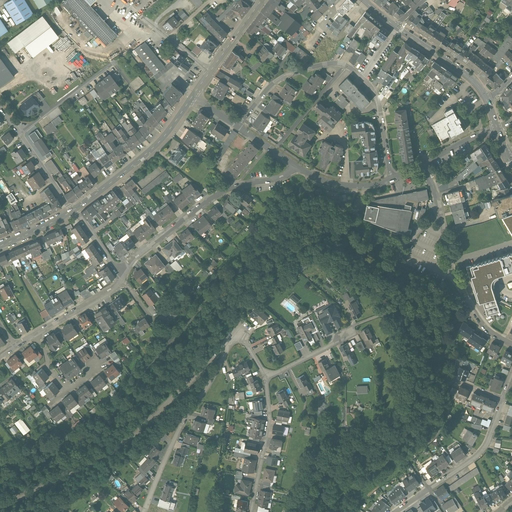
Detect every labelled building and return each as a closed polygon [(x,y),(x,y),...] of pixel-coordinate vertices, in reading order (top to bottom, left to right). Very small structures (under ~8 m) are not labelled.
[(11,0),(4,5),(16,25),(33,15),(23,0),(11,0)] [(53,0),(33,0),(39,9),(54,0),(53,0)] [(96,0),(66,0),(62,4),(69,12),(71,14),(91,37),(91,36),(95,40),(97,38),(105,47),(116,36),(90,7),(96,0)] [(203,3),(200,0),(190,0),(198,8),(203,3)] [(235,1),(218,18),(217,17),(216,19),(219,22),(226,15),(232,9),(241,0),(234,0),(235,1)] [(239,15),(242,18),(251,7),(241,0),(232,9),(237,13),(239,15)] [(318,3),(315,0),(306,0),(306,1),(315,12),(317,10),(321,6),(318,3)] [(347,0),(337,10),(343,16),(354,5),(349,0),(347,0)] [(511,10),(511,9),(511,6),(508,3),(504,0),(501,0),(501,1),(499,4),(505,9),(507,10),(508,10),(511,12),(511,11),(511,10)] [(276,6),(269,1),(261,12),(267,16),(270,19),(275,23),(279,26),(282,22),(270,13),(276,6)] [(328,6),(324,2),(321,6),(317,10),(322,14),(329,7),(328,7),(328,6)] [(393,2),(385,10),(393,16),(393,15),(399,8),(393,2)] [(402,5),(399,8),(393,15),(397,18),(399,18),(408,11),(402,5)] [(419,14),(409,25),(414,28),(423,17),(433,13),(434,12),(429,7),(421,14),(420,13),(419,14)] [(235,15),(237,13),(232,9),(226,15),(231,19),(235,15)] [(315,12),(301,25),(309,32),(313,28),(311,26),(311,23),(315,19),(316,20),(322,14),(317,10),(315,12)] [(188,17),(182,11),(178,15),(184,21),(188,17)] [(415,11),(405,21),(409,25),(419,14),(415,11)] [(224,31),(210,17),(211,16),(207,12),(199,20),(205,25),(216,36),(221,41),(228,35),(224,31)] [(267,16),(261,12),(253,22),(258,27),(260,24),(267,16)] [(370,15),(366,12),(360,20),(364,23),(370,15)] [(442,12),(431,25),(433,26),(433,27),(436,29),(446,16),(442,12)] [(293,18),(288,14),(282,22),(279,26),(283,29),(293,18)] [(340,15),(335,21),(330,26),(331,26),(329,29),(334,32),(332,34),(336,37),(339,33),(348,22),(340,15)] [(364,23),(361,26),(362,26),(363,27),(365,26),(366,27),(368,26),(374,19),(370,15),(364,23)] [(42,16),(8,42),(15,52),(24,46),(32,56),(57,37),(42,16)] [(173,17),(163,26),(168,32),(178,23),(173,17)] [(423,17),(414,28),(417,31),(422,25),(423,24),(425,22),(423,17)] [(293,18),(283,29),(291,35),(301,25),(293,18)] [(368,26),(367,28),(365,30),(372,36),(377,29),(379,30),(381,27),(380,26),(381,24),(374,19),(368,26)] [(258,27),(253,22),(247,30),(251,34),(254,31),(255,32),(257,32),(260,28),(258,27)] [(269,31),(260,24),(258,27),(260,28),(263,32),(267,34),(269,31)] [(349,24),(343,31),(347,34),(353,27),(349,24)] [(427,29),(424,26),(419,32),(429,39),(436,29),(433,27),(433,26),(431,25),(430,26),(430,25),(427,29)] [(382,27),(378,31),(379,32),(375,36),(371,42),(374,45),(376,43),(377,42),(381,45),(389,33),(382,27)] [(437,32),(431,40),(439,45),(442,39),(441,38),(443,35),(444,36),(445,34),(440,31),(439,33),(437,32)] [(496,51),(492,57),(498,62),(500,59),(501,58),(507,50),(511,43),(511,38),(508,36),(496,51)] [(354,38),(347,48),(353,51),(359,42),(361,38),(359,37),(356,40),(354,38)] [(482,41),(477,37),(472,43),(468,50),(470,51),(471,51),(472,49),(474,50),(478,45),(482,48),(485,43),(482,41)] [(449,42),(443,38),(442,39),(439,45),(444,48),(448,44),(449,42)] [(496,51),(489,46),(491,43),(485,38),(482,41),(485,43),(482,48),(479,52),(486,57),(488,54),(491,57),(492,57),(496,51)] [(463,45),(456,56),(461,59),(467,51),(465,50),(471,41),(468,39),(465,43),(463,45)] [(211,42),(209,40),(207,42),(205,41),(200,47),(205,51),(206,49),(211,54),(214,50),(217,46),(215,45),(211,42)] [(454,48),(448,44),(444,48),(454,55),(463,45),(465,43),(460,40),(454,48)] [(287,49),(278,42),(278,43),(274,49),(273,48),(272,49),(275,52),(278,55),(281,57),(287,49)] [(160,61),(145,43),(134,51),(154,76),(164,67),(160,61)] [(398,53),(402,56),(405,52),(408,54),(412,49),(405,43),(398,53)] [(278,55),(275,52),(272,49),(273,48),(269,45),(266,48),(270,52),(273,55),(276,58),(278,55)] [(273,55),(264,47),(261,50),(267,56),(270,58),(273,55)] [(311,57),(300,49),(300,50),(298,48),(293,54),(295,55),(306,63),(311,57)] [(420,53),(415,50),(412,49),(408,54),(411,56),(409,59),(414,61),(420,53)] [(267,56),(261,50),(255,56),(262,62),(267,56)] [(394,50),(381,69),(392,77),(399,68),(398,67),(397,67),(396,67),(395,68),(391,66),(392,64),(391,64),(398,53),(394,50)] [(467,51),(461,59),(466,63),(473,54),(470,51),(468,50),(467,51)] [(511,55),(507,50),(501,58),(500,59),(503,62),(505,60),(507,61),(511,56),(511,55)] [(245,59),(240,55),(239,56),(232,51),(222,65),(230,70),(238,59),(241,62),(245,59)] [(359,57),(356,61),(360,65),(366,57),(361,53),(359,57)] [(420,53),(414,61),(412,63),(415,65),(423,55),(420,53)] [(359,57),(353,54),(349,61),(353,65),(354,64),(356,61),(359,57)] [(483,61),(473,54),(466,63),(475,71),(483,61)] [(423,55),(415,65),(418,68),(426,57),(423,55)] [(184,59),(180,56),(174,65),(178,68),(181,63),(184,59)] [(262,62),(255,56),(251,61),(248,59),(246,62),(255,70),(262,62)] [(426,57),(418,68),(421,70),(429,59),(426,57)] [(0,61),(0,87),(12,78),(0,61)] [(483,61),(475,71),(478,73),(486,64),(483,61)] [(486,64),(478,73),(482,76),(490,66),(489,66),(491,63),(488,61),(486,64)] [(154,76),(153,76),(156,81),(174,66),(170,62),(154,76)] [(441,67),(434,62),(434,63),(431,66),(434,68),(432,69),(431,70),(430,72),(424,79),(426,80),(427,81),(430,78),(432,79),(437,73),(441,67)] [(189,68),(181,63),(178,68),(181,70),(182,69),(186,72),(189,68)] [(492,69),(490,66),(482,76),(485,78),(488,74),(492,69)] [(386,86),(392,77),(381,69),(372,83),(376,85),(378,81),(386,86)] [(438,74),(436,77),(439,79),(446,70),(443,69),(440,74),(438,74)] [(492,77),(488,74),(485,78),(488,81),(486,82),(495,89),(509,76),(502,70),(500,73),(498,72),(492,77)] [(230,79),(218,71),(214,77),(227,84),(230,79)] [(332,78),(325,72),(321,77),(324,79),(329,82),(332,78)] [(313,75),(309,81),(307,80),(302,88),(311,94),(316,87),(317,88),(324,79),(321,77),(318,74),(316,77),(313,75)] [(443,84),(439,90),(442,92),(448,84),(452,87),(458,79),(451,74),(443,84)] [(109,75),(104,79),(114,92),(119,88),(115,83),(110,77),(109,75)] [(241,84),(230,78),(230,79),(227,84),(236,89),(241,84)] [(353,84),(347,78),(339,86),(349,96),(357,88),(353,83),(353,84)] [(104,79),(99,83),(109,96),(114,92),(104,79)] [(440,83),(434,79),(430,84),(439,90),(443,84),(441,82),(440,83)] [(224,85),(219,82),(216,87),(221,91),(223,88),(222,87),(223,86),(224,86),(224,85)] [(99,83),(94,86),(99,92),(104,99),(109,96),(99,83)] [(290,102),(298,92),(287,84),(280,95),(285,98),(290,102)] [(511,101),(511,100),(511,84),(501,96),(504,99),(508,104),(511,101)] [(179,91),(171,85),(162,95),(165,99),(171,106),(176,101),(177,101),(179,99),(178,98),(182,94),(179,91)] [(211,94),(221,100),(225,93),(221,91),(216,87),(211,94)] [(349,96),(362,109),(370,102),(365,96),(365,95),(363,93),(362,93),(357,88),(349,96)] [(96,94),(93,90),(89,93),(93,98),(94,99),(98,96),(96,94)] [(389,90),(384,97),(387,99),(392,93),(389,90)] [(93,98),(89,93),(85,96),(89,101),(93,98)] [(245,100),(236,95),(234,98),(244,103),(245,100)] [(280,99),(273,95),(271,99),(272,100),(272,99),(278,103),(280,99)] [(346,99),(341,95),(334,102),(339,106),(345,100),(346,99)] [(32,97),(20,106),(27,116),(31,113),(32,115),(36,111),(35,110),(39,107),(32,97)] [(244,103),(234,98),(232,102),(241,107),(244,103)] [(290,102),(285,98),(283,101),(291,107),(293,104),(290,102)] [(171,106),(165,99),(160,103),(160,104),(167,112),(171,107),(171,106)] [(266,106),(264,109),(270,113),(275,116),(281,106),(278,103),(272,99),(272,100),(267,106),(266,106)] [(508,104),(504,99),(501,103),(506,111),(510,108),(508,106),(509,105),(508,104)] [(345,100),(339,106),(342,109),(348,103),(345,100)] [(158,106),(157,105),(154,107),(155,108),(153,110),(154,112),(151,114),(158,123),(167,112),(160,104),(158,106)] [(331,107),(329,109),(327,107),(326,109),(320,104),(315,109),(322,114),(323,113),(324,114),(318,121),(330,131),(335,125),(332,122),(334,120),(335,121),(340,115),(331,107)] [(151,114),(144,105),(141,107),(148,115),(149,114),(151,116),(148,120),(154,128),(158,123),(151,114)] [(436,105),(427,115),(431,119),(440,108),(436,105)] [(438,137),(440,141),(460,130),(461,132),(466,129),(462,121),(461,121),(458,117),(457,118),(452,108),(444,112),(447,117),(432,125),(436,133),(434,134),(436,138),(438,137)] [(405,109),(395,111),(396,120),(395,120),(395,123),(397,122),(398,128),(408,127),(405,109)] [(211,117),(202,110),(200,112),(208,118),(210,119),(211,117)] [(199,131),(200,131),(208,118),(200,113),(192,125),(199,131)] [(268,118),(261,114),(257,120),(266,126),(270,120),(268,118)] [(154,128),(148,120),(145,123),(144,122),(144,120),(142,116),(139,118),(150,133),(154,128)] [(58,117),(51,122),(55,127),(62,122),(58,117)] [(150,133),(139,118),(136,121),(139,125),(141,125),(142,126),(138,131),(144,139),(150,133)] [(133,127),(128,120),(125,122),(130,129),(133,127)] [(266,126),(257,120),(253,126),(260,130),(262,132),(262,131),(266,126)] [(55,127),(51,122),(43,128),(48,136),(57,129),(55,127)] [(130,129),(125,122),(122,125),(127,132),(130,129)] [(368,122),(364,122),(362,122),(362,123),(359,123),(359,122),(356,123),(351,124),(352,135),(354,135),(354,137),(360,136),(360,138),(361,138),(362,139),(361,139),(362,143),(364,142),(365,147),(364,147),(365,150),(366,154),(363,154),(363,157),(364,159),(362,160),(362,161),(355,162),(356,173),(358,173),(358,175),(361,175),(364,175),(364,174),(367,174),(370,174),(373,173),(376,171),(378,167),(378,164),(378,161),(377,161),(377,158),(377,155),(376,151),(374,151),(374,148),(375,148),(374,146),(374,143),(375,143),(375,139),(375,136),(374,136),(374,133),(375,133),(375,130),(374,130),(373,127),(371,124),(368,122)] [(216,126),(213,124),(208,131),(211,133),(216,126)] [(222,127),(217,124),(216,126),(211,133),(216,137),(222,127)] [(305,125),(303,128),(301,126),(297,133),(299,134),(297,138),(295,136),(289,144),(291,146),(291,147),(301,154),(302,152),(304,154),(306,151),(306,149),(307,149),(309,144),(304,141),(307,137),(310,139),(313,134),(311,133),(312,130),(305,125)] [(227,131),(222,127),(216,137),(221,140),(226,133),(227,131)] [(408,127),(398,128),(399,135),(397,135),(398,138),(399,138),(401,151),(400,151),(400,154),(402,153),(403,162),(413,161),(408,127)] [(115,128),(112,131),(120,142),(121,142),(123,144),(125,142),(121,136),(118,132),(115,128)] [(200,138),(188,130),(182,139),(193,148),(194,146),(198,149),(199,148),(203,151),(206,147),(204,146),(206,144),(201,140),(199,139),(200,138)] [(269,136),(262,131),(262,132),(260,130),(258,132),(267,138),(269,136)] [(144,139),(138,131),(137,132),(134,134),(140,142),(144,139)] [(224,142),(223,144),(228,148),(228,147),(237,134),(232,131),(229,135),(224,142)] [(9,132),(1,138),(7,145),(11,143),(10,141),(13,139),(14,138),(14,137),(14,136),(13,135),(12,135),(11,135),(9,132)] [(38,139),(35,135),(33,132),(28,135),(33,143),(38,139)] [(104,138),(101,134),(100,132),(96,134),(103,144),(107,142),(104,138)] [(112,133),(104,138),(107,142),(108,143),(111,141),(115,138),(112,133)] [(226,133),(221,140),(224,142),(229,135),(226,133)] [(135,146),(129,138),(126,140),(126,139),(126,137),(124,134),(121,136),(125,142),(130,149),(135,146)] [(140,142),(134,134),(131,137),(129,138),(135,146),(140,142)] [(43,156),(49,151),(40,138),(38,139),(33,143),(43,156)] [(120,145),(115,148),(115,147),(114,146),(111,141),(108,143),(112,149),(113,151),(118,159),(126,153),(120,145)] [(103,144),(108,151),(112,149),(108,143),(107,142),(103,144)] [(130,149),(125,142),(123,144),(120,145),(126,153),(130,149)] [(322,158),(320,165),(326,167),(329,160),(328,159),(328,158),(337,162),(343,147),(335,144),(334,148),(331,147),(332,145),(324,142),(319,154),(322,155),(321,157),(322,158)] [(248,162),(259,149),(251,143),(240,156),(248,162)] [(228,148),(223,144),(208,165),(213,169),(216,164),(217,165),(220,162),(219,161),(228,148)] [(484,144),(470,155),(474,161),(481,155),(484,160),(491,154),(484,144)] [(107,155),(101,147),(95,151),(99,156),(98,157),(103,165),(105,168),(112,163),(107,155)] [(168,159),(176,165),(186,153),(180,149),(178,147),(168,159)] [(25,155),(21,149),(15,153),(14,152),(13,152),(11,153),(11,154),(13,157),(15,155),(16,157),(15,158),(18,162),(22,159),(21,158),(25,155)] [(99,156),(95,151),(92,154),(94,158),(101,167),(103,165),(98,157),(99,156)] [(112,163),(118,159),(113,151),(107,155),(112,163)] [(495,162),(491,154),(484,160),(477,167),(479,169),(486,164),(488,166),(495,162)] [(474,161),(459,175),(463,180),(472,172),(477,167),(484,160),(481,155),(474,161)] [(234,180),(248,162),(240,156),(229,170),(231,172),(229,175),(234,180)] [(54,175),(60,172),(53,158),(47,162),(54,175)] [(21,168),(25,174),(34,167),(30,162),(27,164),(21,168)] [(499,169),(495,162),(488,166),(488,167),(492,173),(499,169)] [(101,171),(95,163),(92,166),(90,163),(86,166),(94,177),(97,174),(97,175),(97,174),(97,173),(101,171)] [(506,179),(499,169),(492,173),(498,184),(506,179)] [(169,175),(165,171),(141,191),(145,195),(169,175)] [(30,178),(28,179),(31,184),(41,178),(37,173),(36,174),(30,178)] [(71,176),(77,186),(79,185),(79,184),(77,181),(76,182),(75,181),(80,178),(76,173),(71,176)] [(179,174),(172,179),(175,184),(183,179),(179,174)] [(83,194),(77,186),(74,188),(73,187),(75,186),(72,182),(71,183),(67,176),(64,178),(78,198),(83,194)] [(85,180),(83,181),(89,189),(94,186),(87,177),(85,178),(85,180)] [(483,177),(480,178),(477,178),(475,180),(476,184),(479,191),(488,188),(483,177)] [(41,178),(31,184),(35,189),(37,188),(42,184),(44,183),(41,178)] [(64,178),(63,178),(59,181),(61,184),(62,183),(68,191),(70,191),(64,195),(69,202),(71,202),(78,198),(64,178)] [(89,189),(83,181),(83,182),(81,179),(79,181),(80,183),(79,184),(79,185),(77,186),(83,194),(89,189)] [(136,185),(132,179),(124,186),(131,195),(134,193),(135,192),(131,188),(136,185)] [(510,185),(506,179),(498,184),(496,184),(498,189),(510,185)] [(124,186),(123,186),(120,189),(130,202),(125,206),(128,209),(136,202),(131,195),(124,186)] [(195,191),(192,186),(190,187),(188,186),(181,191),(183,193),(190,202),(200,194),(197,190),(195,191)] [(47,205),(25,216),(29,225),(39,220),(39,219),(61,208),(57,199),(56,200),(48,188),(40,194),(47,205)] [(501,191),(503,197),(510,195),(508,189),(501,191)] [(369,202),(368,205),(366,205),(366,208),(364,207),(363,211),(365,211),(363,219),(367,220),(367,221),(406,235),(406,234),(406,233),(411,234),(412,230),(407,229),(410,219),(422,222),(428,200),(428,199),(427,190),(369,202)] [(462,190),(447,194),(450,205),(462,201),(465,201),(463,193),(462,190)] [(500,190),(491,193),(493,198),(498,196),(498,198),(503,197),(500,190)] [(113,191),(108,195),(115,204),(120,200),(113,191)] [(13,204),(18,200),(13,192),(7,196),(13,204)] [(470,194),(466,192),(463,193),(465,201),(471,199),(470,194)] [(140,199),(134,193),(131,195),(136,202),(140,199)] [(183,193),(173,201),(180,209),(190,202),(183,193)] [(244,194),(238,201),(246,207),(252,200),(244,194)] [(502,217),(511,212),(511,194),(510,195),(503,197),(498,198),(493,200),(492,201),(492,202),(492,203),(493,204),(494,204),(495,204),(499,218),(502,217)] [(107,195),(99,202),(105,209),(107,211),(115,204),(108,195),(107,195)] [(170,201),(166,196),(163,198),(164,200),(166,203),(169,207),(169,206),(170,207),(173,205),(170,201)] [(242,211),(228,200),(222,206),(226,209),(234,215),(236,212),(239,214),(242,211)] [(98,201),(91,205),(97,212),(103,220),(106,217),(102,212),(105,209),(99,202),(98,201)] [(463,205),(462,201),(450,205),(452,212),(467,208),(466,204),(463,205)] [(170,207),(169,206),(169,207),(166,203),(160,208),(167,219),(172,215),(174,213),(172,210),(170,207)] [(91,205),(86,209),(91,216),(97,212),(91,205)] [(226,209),(222,206),(221,205),(216,208),(221,214),(225,219),(228,217),(223,212),(226,209)] [(216,208),(215,206),(210,210),(211,211),(208,214),(213,220),(221,214),(216,208)] [(158,207),(150,213),(154,218),(159,225),(163,222),(167,219),(160,208),(158,207)] [(144,210),(146,212),(152,220),(154,218),(150,213),(147,208),(144,210)] [(467,208),(452,212),(456,223),(467,220),(467,221),(470,220),(467,208)] [(91,216),(86,209),(81,213),(86,220),(89,223),(91,221),(93,220),(91,216)] [(25,216),(21,218),(19,215),(20,215),(18,210),(15,212),(22,228),(29,225),(25,216)] [(15,212),(10,214),(12,218),(14,217),(15,220),(10,223),(14,231),(22,228),(15,212)] [(152,220),(146,212),(143,214),(146,218),(147,218),(150,222),(152,220)] [(511,212),(502,217),(511,233),(511,254),(510,254),(510,253),(508,255),(507,255),(506,255),(505,256),(503,257),(502,256),(501,257),(499,258),(499,257),(497,258),(496,259),(495,258),(494,260),(492,260),(491,259),(490,261),(488,261),(487,260),(486,262),(484,262),(484,261),(482,263),(481,263),(480,263),(479,264),(477,265),(476,264),(475,265),(473,266),(473,265),(471,266),(466,268),(477,304),(495,298),(492,287),(492,283),(493,280),(494,278),(498,276),(511,271),(511,212)] [(150,222),(147,218),(146,218),(143,214),(139,217),(145,224),(141,227),(147,235),(152,231),(151,231),(155,228),(150,222)] [(192,225),(200,234),(211,226),(203,216),(192,225)] [(11,232),(4,217),(1,218),(1,220),(8,234),(11,232)] [(95,226),(94,224),(91,221),(89,223),(93,230),(99,226),(97,224),(95,226)] [(237,230),(242,226),(237,221),(233,225),(237,230)] [(70,225),(63,228),(65,233),(68,232),(67,230),(72,228),(70,225)] [(71,230),(76,237),(83,233),(78,225),(71,230)] [(141,227),(139,229),(138,228),(133,232),(139,241),(142,239),(142,238),(147,235),(141,227)] [(55,241),(64,237),(63,234),(60,229),(52,233),(55,241)] [(194,237),(188,229),(184,232),(185,232),(179,237),(184,243),(189,239),(190,240),(194,237)] [(47,245),(55,241),(52,233),(44,237),(47,245)] [(76,237),(82,245),(89,240),(83,233),(76,237)] [(134,245),(130,238),(122,244),(127,251),(134,245)] [(38,240),(26,245),(30,253),(32,258),(33,257),(32,256),(36,254),(36,256),(40,254),(41,254),(41,253),(39,248),(41,247),(38,240)] [(162,249),(171,260),(182,251),(173,240),(162,249)] [(122,244),(120,242),(113,247),(117,253),(120,256),(124,252),(124,253),(127,251),(122,244)] [(26,245),(21,247),(25,255),(30,253),(26,245)] [(97,252),(92,245),(85,250),(90,257),(97,252)] [(21,247),(13,250),(17,259),(23,256),(25,255),(21,247)] [(13,250),(7,253),(11,261),(17,259),(13,250)] [(47,250),(41,253),(41,254),(40,254),(43,261),(50,258),(49,255),(47,250)] [(102,260),(97,252),(90,257),(88,258),(93,266),(95,265),(102,260)] [(155,255),(144,263),(153,276),(164,268),(165,267),(155,255)] [(175,261),(170,265),(175,271),(177,274),(182,269),(175,261)] [(168,264),(165,267),(164,268),(170,275),(175,271),(170,265),(168,264)] [(95,265),(93,266),(84,271),(86,274),(95,269),(97,267),(95,265)] [(101,275),(103,278),(110,272),(107,267),(97,273),(99,277),(101,275)] [(7,276),(4,269),(1,270),(6,282),(11,280),(9,275),(7,276)] [(95,269),(86,274),(83,276),(85,279),(92,274),(93,276),(97,273),(95,269)] [(133,275),(139,282),(146,276),(141,270),(133,275)] [(103,278),(107,283),(114,278),(110,272),(103,278)] [(71,293),(65,284),(62,286),(65,291),(66,290),(69,295),(71,293)] [(4,287),(0,289),(0,292),(4,300),(5,300),(4,299),(8,297),(9,297),(9,296),(13,294),(8,285),(4,287)] [(87,288),(80,293),(84,300),(93,295),(91,293),(91,294),(90,293),(87,288)] [(65,291),(56,296),(62,305),(63,308),(73,302),(69,295),(66,290),(65,291)] [(157,300),(150,291),(147,294),(146,293),(142,296),(145,300),(145,299),(147,302),(146,302),(150,306),(157,300)] [(289,297),(295,303),(299,299),(293,293),(289,297)] [(56,296),(50,299),(51,301),(57,312),(63,308),(56,296)] [(350,311),(354,319),(361,316),(357,308),(358,307),(357,305),(359,303),(357,300),(355,301),(353,296),(349,298),(347,299),(351,306),(349,307),(350,310),(350,311)] [(118,311),(125,307),(119,298),(112,303),(118,310),(118,311)] [(497,306),(495,298),(482,302),(485,309),(497,306)] [(50,316),(57,312),(51,301),(44,305),(50,316)] [(112,303),(112,302),(107,306),(116,319),(120,317),(116,311),(118,310),(112,303)] [(314,311),(327,335),(333,332),(328,322),(333,320),(337,328),(343,325),(339,317),(340,316),(336,308),(335,309),(332,302),(314,311)] [(257,307),(257,306),(255,309),(250,314),(256,319),(262,311),(257,307)] [(487,317),(499,313),(497,306),(485,309),(487,317)] [(115,322),(105,308),(95,314),(97,317),(95,318),(103,330),(115,322)] [(171,309),(158,319),(164,326),(177,316),(171,309)] [(48,315),(45,310),(39,313),(42,318),(48,315)] [(262,311),(256,319),(261,324),(268,316),(262,311)] [(84,314),(77,318),(80,323),(84,328),(91,323),(84,314)] [(466,320),(461,314),(457,317),(462,323),(466,320)] [(125,324),(120,317),(116,319),(122,327),(125,324)] [(304,324),(296,328),(299,334),(301,333),(305,341),(308,340),(309,343),(314,341),(311,334),(318,331),(312,320),(310,321),(309,317),(302,321),(304,324)] [(145,319),(134,326),(142,337),(144,335),(142,331),(149,326),(145,319)] [(29,330),(24,321),(16,325),(18,329),(20,328),(23,333),(29,330)] [(72,327),(71,324),(69,325),(67,324),(65,326),(72,336),(77,333),(72,327)] [(277,324),(268,329),(271,335),(281,330),(277,324)] [(467,326),(463,324),(462,326),(457,324),(454,330),(453,330),(464,337),(463,339),(464,339),(463,341),(466,343),(472,334),(474,331),(470,329),(467,326)] [(72,336),(65,326),(63,327),(63,329),(61,330),(63,333),(68,339),(72,336)] [(361,332),(365,341),(368,339),(372,337),(368,329),(361,332)] [(61,335),(59,332),(54,335),(59,342),(64,339),(61,335)] [(319,332),(313,335),(316,341),(322,338),(319,332)] [(54,335),(53,333),(46,338),(49,341),(47,342),(52,350),(61,344),(59,342),(54,335)] [(481,338),(478,337),(472,334),(466,343),(466,344),(470,347),(471,345),(478,349),(477,350),(480,351),(486,341),(481,338)] [(280,342),(277,336),(272,339),(274,345),(279,342),(279,343),(280,342)] [(373,336),(372,337),(368,339),(371,344),(375,342),(377,345),(380,343),(378,339),(375,340),(373,336)] [(271,346),(276,355),(283,351),(279,343),(279,342),(274,345),(271,346)] [(350,342),(339,348),(344,356),(348,354),(349,356),(348,357),(349,360),(353,365),(357,363),(352,352),(351,352),(348,348),(352,346),(350,342)] [(365,349),(361,342),(356,345),(359,352),(365,349)] [(104,343),(100,346),(106,355),(110,352),(104,343)] [(88,344),(85,345),(86,348),(84,349),(88,355),(93,351),(91,348),(88,344)] [(495,346),(491,344),(490,346),(489,346),(488,349),(486,353),(490,355),(490,354),(491,355),(490,357),(493,359),(500,347),(496,345),(495,346)] [(35,352),(30,346),(26,350),(33,358),(37,355),(35,352)] [(96,351),(101,359),(106,355),(100,346),(95,349),(96,351)] [(77,353),(83,362),(90,358),(88,355),(84,349),(84,348),(77,353)] [(33,358),(26,350),(22,353),(28,362),(33,358)] [(511,360),(511,354),(506,351),(501,360),(500,363),(505,365),(508,367),(511,360)] [(19,360),(15,355),(11,358),(18,367),(22,364),(19,360)] [(117,356),(112,359),(115,364),(120,361),(117,356)] [(18,367),(11,358),(6,362),(11,367),(13,370),(18,367)] [(62,372),(67,380),(81,370),(76,363),(72,358),(59,367),(62,372)] [(331,367),(330,368),(325,359),(318,363),(323,372),(324,372),(325,374),(327,373),(331,380),(340,375),(335,365),(331,367)] [(464,361),(456,359),(456,361),(453,378),(456,379),(459,370),(461,370),(464,362),(464,361)] [(240,374),(249,370),(246,363),(237,367),(238,370),(240,374)] [(113,365),(108,368),(115,377),(119,374),(113,365)] [(108,377),(111,381),(115,377),(108,368),(104,372),(108,377)] [(33,376),(36,380),(45,374),(41,369),(36,373),(33,376)] [(461,370),(459,370),(456,379),(465,382),(466,379),(467,380),(469,375),(468,374),(468,373),(461,370)] [(36,380),(39,385),(43,382),(48,378),(45,374),(36,380)] [(106,384),(99,376),(95,379),(102,388),(106,384)] [(303,376),(296,380),(301,388),(304,387),(308,385),(308,384),(303,376)] [(502,381),(494,378),(494,380),(491,386),(491,388),(498,391),(501,386),(502,385),(501,384),(502,381)] [(11,379),(7,382),(8,383),(0,389),(0,391),(6,400),(20,389),(11,379)] [(102,388),(95,379),(90,382),(97,391),(102,388)] [(250,384),(253,393),(261,390),(257,381),(254,382),(250,384)] [(43,389),(47,394),(55,387),(52,383),(46,387),(43,389)] [(89,390),(85,385),(80,389),(87,397),(92,394),(89,390)] [(47,394),(50,398),(53,396),(59,391),(55,387),(47,394)] [(87,397),(80,389),(76,392),(80,397),(83,401),(87,397)] [(469,392),(459,389),(456,398),(459,399),(459,400),(465,402),(469,392)] [(283,391),(276,394),(281,403),(283,406),(285,405),(284,402),(288,399),(287,399),(283,391)] [(470,404),(477,406),(481,408),(484,398),(480,396),(479,397),(475,396),(476,395),(473,394),(472,396),(471,396),(469,402),(470,402),(470,404)] [(32,402),(27,395),(24,397),(23,395),(19,398),(20,401),(25,398),(30,404),(32,402)] [(75,409),(79,406),(74,400),(70,395),(66,398),(75,409)] [(70,412),(75,409),(66,398),(62,402),(66,407),(70,412)] [(288,398),(287,399),(288,399),(284,402),(285,405),(286,406),(292,403),(291,400),(289,401),(288,398)] [(493,402),(488,401),(489,400),(484,398),(481,408),(485,409),(492,412),(492,411),(494,411),(496,405),(495,405),(495,403),(493,402)] [(262,401),(252,402),(253,412),(261,411),(263,411),(263,408),(262,408),(262,405),(262,401)] [(61,411),(58,406),(53,410),(60,418),(62,420),(66,417),(61,411)] [(212,419),(215,410),(203,407),(200,415),(212,419)] [(49,413),(56,422),(60,418),(53,410),(49,413)] [(282,420),(287,422),(289,413),(279,411),(277,419),(282,420)] [(15,422),(22,435),(29,431),(22,418),(15,422)] [(251,424),(251,427),(262,430),(264,421),(257,419),(253,418),(252,424),(251,424)] [(192,428),(203,432),(206,423),(195,419),(192,428)] [(487,422),(482,420),(480,425),(488,428),(491,421),(488,420),(487,422)] [(272,433),(282,435),(284,427),(281,427),(275,426),(273,425),(272,433)] [(260,439),(262,430),(251,427),(250,430),(251,430),(249,436),(253,437),(259,439),(260,439)] [(168,436),(163,431),(157,436),(163,441),(168,436)] [(463,440),(472,446),(477,437),(469,432),(463,440)] [(184,441),(196,445),(196,444),(199,437),(187,433),(184,441)] [(282,441),(271,439),(269,445),(271,446),(270,449),(276,450),(278,444),(282,445),(282,441)] [(246,442),(244,452),(257,455),(259,445),(246,442)] [(145,451),(149,455),(154,458),(160,451),(152,444),(145,451)] [(186,447),(181,446),(178,455),(182,456),(182,457),(183,457),(186,447)] [(200,466),(203,450),(196,448),(193,465),(200,466)] [(451,455),(456,462),(466,456),(465,454),(461,448),(451,455)] [(172,464),(179,466),(182,457),(182,456),(178,455),(175,454),(172,464)] [(149,455),(140,466),(145,472),(156,460),(154,458),(149,455)] [(449,464),(442,455),(438,458),(439,459),(434,462),(435,463),(436,465),(440,470),(449,464)] [(277,459),(268,457),(266,463),(276,465),(277,459)] [(242,471),(253,473),(256,462),(249,460),(245,459),(242,471)] [(434,461),(429,464),(430,465),(425,469),(423,471),(422,470),(418,472),(421,476),(424,475),(427,479),(440,470),(436,465),(435,463),(434,462),(434,461)] [(145,472),(140,466),(137,468),(141,472),(142,474),(145,477),(147,475),(145,472)] [(479,473),(476,468),(470,472),(473,477),(479,473)] [(271,482),(272,482),(274,472),(265,470),(263,480),(264,480),(271,482)] [(137,484),(130,490),(135,496),(143,489),(140,487),(148,480),(145,477),(142,474),(141,472),(134,478),(138,482),(136,483),(137,484)] [(470,472),(448,488),(451,492),(473,477),(470,472)] [(412,475),(407,479),(414,489),(419,485),(412,475)] [(407,479),(402,482),(409,492),(414,489),(407,479)] [(252,483),(243,481),(241,488),(236,487),(235,493),(249,496),(252,483)] [(168,485),(165,484),(160,499),(168,501),(171,493),(172,493),(174,487),(168,485)] [(507,494),(502,484),(498,486),(500,488),(497,490),(501,499),(506,496),(505,495),(507,494)] [(445,489),(445,490),(443,486),(436,491),(439,496),(439,497),(441,500),(449,495),(446,491),(447,491),(445,489)] [(478,486),(471,490),(476,499),(477,500),(479,498),(479,497),(480,496),(478,492),(480,491),(478,486)] [(402,492),(399,487),(394,491),(394,492),(395,492),(400,500),(405,497),(402,492)] [(130,490),(129,489),(124,493),(127,498),(132,503),(138,499),(130,490)] [(497,490),(490,493),(495,503),(499,501),(498,501),(501,499),(497,490)] [(262,491),(261,491),(259,498),(268,500),(269,496),(270,493),(262,491)] [(400,500),(395,492),(394,492),(389,496),(395,504),(400,500)] [(495,503),(490,493),(484,497),(489,506),(492,504),(492,505),(495,503)] [(479,498),(477,500),(476,499),(475,499),(476,500),(474,501),(476,504),(475,505),(478,511),(489,506),(484,497),(483,496),(479,498)] [(128,507),(118,497),(113,502),(122,511),(123,510),(125,511),(127,510),(126,508),(128,507)] [(268,500),(259,498),(258,505),(266,507),(267,504),(268,504),(268,500)] [(432,503),(428,498),(425,501),(425,502),(423,503),(420,505),(421,506),(422,508),(425,511),(424,511),(432,511),(434,509),(435,509),(432,503)] [(455,498),(444,504),(447,508),(458,502),(455,498)] [(381,500),(376,506),(383,511),(385,511),(390,508),(381,500)] [(247,503),(239,501),(238,505),(237,505),(237,508),(246,510),(247,503)] [(447,508),(446,509),(447,511),(451,511),(461,507),(458,502),(447,508)]
